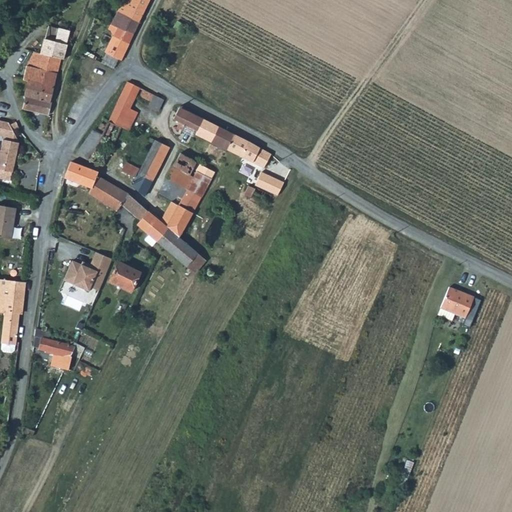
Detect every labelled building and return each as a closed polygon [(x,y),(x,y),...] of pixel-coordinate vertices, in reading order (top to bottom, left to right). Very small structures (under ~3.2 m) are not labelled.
[(122,0),(117,11),(138,22),(144,10),(148,0),(122,0)] [(117,11),(110,25),(116,28),(131,35),(138,22),(117,11)] [(47,40),(66,45),(70,31),(47,25),(43,40),(47,40)] [(104,52),(106,53),(116,58),(119,59),(131,35),(116,28),(104,52)] [(25,71),(23,81),(27,82),(27,81),(42,85),(44,71),(56,74),(60,58),(62,59),(66,45),(47,40),(43,40),(39,53),(34,51),(29,58),(25,71)] [(106,53),(101,63),(111,68),(113,64),(114,62),(116,58),(106,53)] [(22,108),(46,114),(52,92),(56,74),(44,71),(42,85),(27,81),(27,82),(23,81),(26,86),(24,96),(22,96),(21,101),(23,101),(22,108)] [(104,119),(120,127),(127,131),(137,112),(129,108),(136,95),(149,102),(153,95),(126,82),(107,113),(104,119)] [(163,100),(153,95),(149,102),(147,106),(157,111),(163,100)] [(187,112),(178,107),(172,119),(178,122),(176,127),(181,130),(184,125),(182,124),(187,112)] [(201,119),(187,112),(182,124),(184,125),(195,131),(201,119)] [(101,135),(88,161),(100,166),(101,166),(105,158),(112,145),(120,127),(104,119),(99,118),(91,129),(101,135)] [(0,119),(0,134),(7,136),(4,150),(0,148),(0,177),(12,180),(14,171),(15,172),(22,141),(19,140),(20,135),(16,130),(19,129),(16,122),(12,124),(11,121),(0,119)] [(195,131),(194,134),(210,141),(217,126),(201,119),(195,131)] [(217,126),(210,141),(225,149),(232,134),(217,126)] [(74,154),(88,161),(101,135),(91,129),(80,145),(74,154)] [(232,134),(225,149),(261,167),(268,153),(264,151),(246,141),(232,134)] [(147,153),(137,173),(150,180),(162,156),(167,147),(149,138),(147,141),(152,144),(147,153)] [(179,153),(173,165),(189,174),(191,169),(190,169),(194,161),(179,153)] [(70,161),(64,178),(69,180),(90,188),(87,195),(115,211),(119,205),(120,203),(127,194),(119,189),(96,176),(98,173),(81,166),(70,161)] [(212,171),(194,161),(190,169),(191,169),(195,171),(195,170),(209,178),(212,171)] [(165,179),(171,182),(185,190),(192,176),(189,174),(173,165),(165,179)] [(185,190),(198,197),(209,178),(195,170),(195,171),(192,176),(185,190)] [(283,184),(261,172),(253,185),(276,196),(283,184)] [(137,173),(130,186),(142,195),(150,180),(137,173)] [(180,198),(176,205),(191,213),(198,197),(185,190),(171,182),(168,189),(173,192),(172,194),(180,198)] [(244,189),(242,194),(249,197),(252,192),(268,200),(270,195),(254,187),(253,189),(247,186),(244,189)] [(145,209),(127,194),(120,203),(119,205),(138,221),(147,211),(145,209)] [(0,236),(14,238),(17,207),(4,205),(0,204),(0,236)] [(176,205),(165,226),(178,236),(191,213),(176,205)] [(138,221),(135,224),(160,245),(185,266),(196,253),(178,236),(165,226),(147,211),(138,221)] [(114,259),(99,253),(95,263),(86,260),(85,262),(76,259),(68,278),(94,289),(96,286),(101,289),(114,259)] [(185,266),(193,273),(197,269),(205,260),(196,253),(185,266)] [(123,261),(113,281),(135,291),(145,272),(123,261)] [(26,296),(28,279),(2,277),(0,291),(4,292),(2,309),(8,310),(5,333),(5,339),(18,341),(21,312),(25,312),(26,296)] [(441,307),(448,310),(457,289),(450,286),(441,307)] [(457,289),(448,310),(466,317),(475,296),(457,289)] [(63,370),(66,370),(71,360),(73,356),(77,347),(51,340),(52,337),(53,333),(39,328),(36,346),(40,347),(40,348),(48,351),(48,352),(60,355),(61,354),(68,355),(63,370)] [(20,432),(22,433),(31,437),(34,431),(22,427),(20,432)] [(402,471),(398,480),(405,482),(414,459),(408,456),(402,471)]
